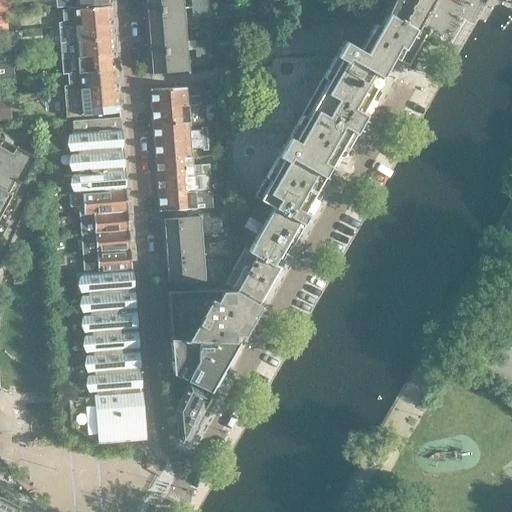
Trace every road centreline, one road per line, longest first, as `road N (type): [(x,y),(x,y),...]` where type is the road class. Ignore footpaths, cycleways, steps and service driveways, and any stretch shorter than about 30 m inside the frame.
road 1 (residential): [(189,469),(156,441),(119,0)]
road 2 (residential): [(189,469),(411,77)]
